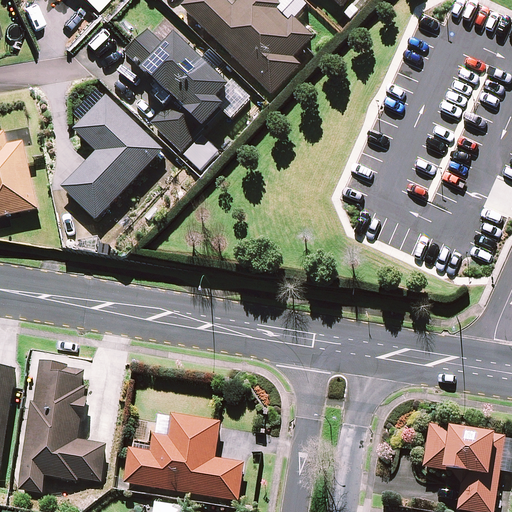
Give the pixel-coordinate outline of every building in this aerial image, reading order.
[(82,0),(95,12),(106,0),(82,0)] [(311,41),(269,0),(243,0),(232,12),(220,0),(191,0),(182,10),(271,97),(300,68),(292,60),(311,41)] [(331,0),(342,10),(351,0),(331,0)] [(166,51),(148,35),(125,59),(173,104),(151,128),(181,156),(222,112),(231,121),(250,100),(224,76),(219,81),(176,40),(166,51)] [(162,154),(107,101),(96,112),(88,104),(78,114),(86,122),(75,133),(97,155),(62,191),(96,223),(162,154)] [(7,149),(4,135),(0,136),(0,220),(37,212),(23,145),(7,149)] [(90,371),(41,363),(33,414),(31,413),(19,490),(43,494),(45,476),(100,485),(106,446),(80,442),(90,371)] [(0,473),(16,371),(0,368),(0,473)] [(220,425),(173,417),(169,438),(154,436),(151,454),(131,451),(126,484),(239,502),(244,465),(215,460),(220,425)] [(511,438),(430,427),(424,468),(464,474),(459,511),(460,511),(494,511),(500,472),(511,474),(511,438)]
